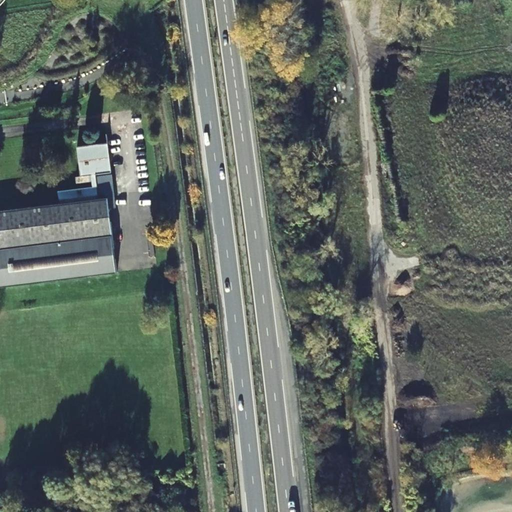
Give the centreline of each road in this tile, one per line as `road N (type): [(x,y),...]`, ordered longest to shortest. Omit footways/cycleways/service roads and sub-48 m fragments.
road 1 (trunk): [(287,511),(223,0)]
road 2 (trunk): [(193,0),(255,511)]
road 3 (track): [(110,47),(156,67),(210,511)]
road 4 (unclassified): [(375,269),(361,88),(342,0)]
road 5 (unknown): [(375,269),(511,244)]
